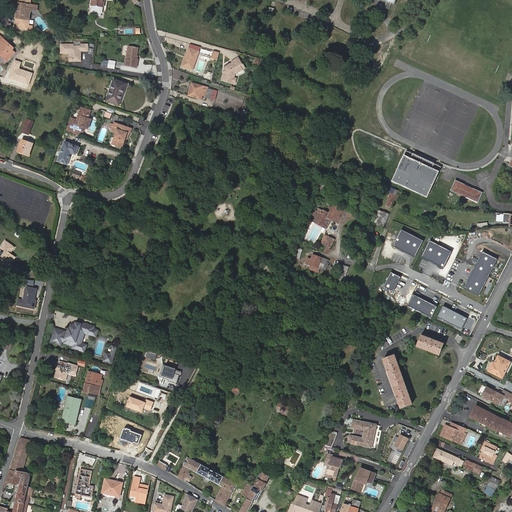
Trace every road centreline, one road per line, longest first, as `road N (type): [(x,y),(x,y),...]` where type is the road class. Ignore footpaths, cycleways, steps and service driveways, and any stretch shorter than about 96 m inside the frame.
road 1 (residential): [(146,0),(165,84),(133,174),(116,193),(68,195)]
road 2 (residential): [(17,430),(68,195)]
road 3 (residential): [(214,503),(148,466),(17,430)]
road 4 (residential): [(466,361),(383,511)]
road 5 (residential): [(490,312),(399,266),(339,258)]
road 6 (residential): [(466,361),(424,331),(379,357),(392,400)]
